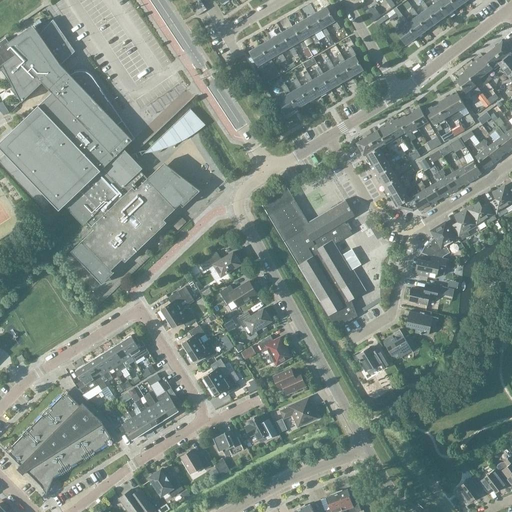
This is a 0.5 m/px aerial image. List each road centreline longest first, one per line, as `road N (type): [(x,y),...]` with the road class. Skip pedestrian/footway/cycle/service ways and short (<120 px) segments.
road 1 (residential): [(363,447),(239,207),(248,184),(269,171)]
road 2 (residential): [(352,339),(395,316),(413,226),(511,167)]
road 3 (tertiary): [(156,0),(269,171)]
road 4 (residential): [(0,412),(37,374),(139,309)]
road 5 (residential): [(71,511),(202,423)]
road 6 (residential): [(225,511),(363,447)]
road 7 (tertiary): [(269,171),(397,95)]
road 8 (tertiary): [(397,95),(506,11)]
road 9 (residential): [(202,423),(139,309)]
